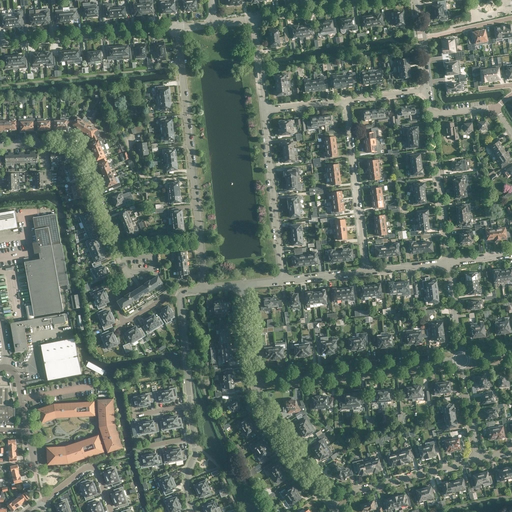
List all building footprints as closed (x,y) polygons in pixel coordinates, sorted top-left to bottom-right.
[(154,3),(153,0),(145,0),(146,4),(146,5),(147,13),(153,13),(152,3),(154,3)] [(159,0),(160,10),(162,10),(162,13),(169,12),(168,3),(167,0),(159,0)] [(168,0),(168,3),(169,12),(175,12),(174,4),(176,4),(175,0),(170,0),(171,0),(168,0)] [(186,11),(190,11),(190,9),(189,0),(181,0),(182,0),(184,10),(186,10),(186,11)] [(189,0),(190,9),(196,9),(196,8),(198,8),(198,4),(196,4),(195,0),(189,0)] [(83,3),(83,7),(84,7),(85,17),(92,17),(91,15),(91,6),(90,5),(90,3),(83,3)] [(91,15),(92,17),(98,16),(97,13),(99,12),(98,7),(97,7),(97,3),(93,3),(93,5),(90,5),(91,6),(91,15)] [(434,13),(446,11),(446,8),(443,8),(442,5),(437,6),(437,4),(433,5),(433,6),(434,13)] [(77,8),(69,9),(70,12),(70,21),(77,21),(76,18),(78,18),(77,8)] [(49,9),(42,10),(43,24),(43,25),(46,25),(46,23),(49,23),(49,20),(50,20),(49,9)] [(64,22),(64,13),(63,10),(56,10),(56,20),(58,20),(58,23),(64,22)] [(393,19),(404,18),(403,12),(398,12),(398,11),(393,11),(394,17),(393,17),(393,19)] [(446,11),(434,13),(434,19),(435,19),(435,20),(439,19),(439,18),(440,18),(441,21),(447,19),(447,14),(446,11)] [(379,15),(379,14),(375,14),(375,16),(376,26),(377,26),(376,25),(379,25),(380,26),(385,25),(384,22),(382,22),(381,15),(379,15)] [(367,28),(370,27),(369,17),(363,17),(363,23),(362,23),(362,27),(364,27),(367,27),(367,28)] [(355,25),(354,18),(347,19),(349,28),(352,28),(352,31),(357,30),(357,25),(355,25)] [(404,18),(393,19),(394,22),(395,22),(395,26),(400,25),(400,27),(405,27),(404,18)] [(346,29),(349,28),(347,19),(341,20),(342,27),(341,27),(341,31),(341,32),(342,33),(343,33),(345,33),(345,32),(345,31),(345,30),(346,30),(346,29)] [(333,29),(332,21),(326,22),(327,32),(330,31),(331,34),(336,34),(336,29),(333,29)] [(324,32),(327,32),(326,22),(319,23),(321,34),(324,33),(324,32)] [(270,39),(279,38),(278,31),(274,31),(274,29),(269,30),(270,39)] [(481,31),(479,31),(479,32),(481,42),(487,41),(485,30),(484,30),(484,29),(481,30),(481,31)] [(475,32),(473,33),(475,44),(481,42),(479,32),(479,31),(475,32)] [(279,38),(270,39),(271,48),(275,47),(280,46),(279,41),(281,41),(281,38),(279,38)] [(154,52),(165,51),(164,42),(160,43),(160,45),(153,46),(150,47),(150,50),(153,50),(153,51),(154,51),(154,52)] [(122,47),(123,56),(123,59),(131,58),(130,49),(128,49),(128,46),(122,47)] [(73,51),(74,63),(82,63),(82,60),(80,60),(79,51),(73,51)] [(165,51),(154,52),(157,52),(157,59),(161,59),(161,61),(166,60),(165,51)] [(67,52),(61,52),(61,56),(59,56),(60,63),(62,63),(63,64),(64,63),(64,62),(64,61),(67,61),(68,61),(67,52)] [(88,53),(89,56),(87,56),(88,65),(96,64),(96,63),(95,61),(95,52),(88,53)] [(39,54),(33,55),(33,57),(32,58),(32,67),(40,67),(40,65),(40,63),(39,54)] [(18,56),(19,68),(27,68),(26,58),(24,58),(24,55),(18,56)] [(5,69),(13,68),(12,56),(6,57),(6,64),(5,64),(5,69)] [(404,59),(395,60),(395,64),(397,64),(397,67),(399,66),(409,65),(408,58),(407,59),(407,57),(407,58),(404,58),(404,59)] [(410,71),(399,73),(397,73),(397,75),(397,80),(402,79),(402,81),(410,80),(410,78),(411,78),(410,71)] [(362,73),(360,73),(361,84),(363,83),(363,84),(370,84),(369,74),(368,72),(365,72),(362,72),(362,73)] [(346,75),(347,87),(354,86),(353,83),(354,82),(356,82),(355,73),(349,74),(346,75)] [(341,87),(340,78),(336,78),(336,75),(333,76),(334,88),(341,87)] [(326,77),(317,78),(318,90),(325,89),(324,85),(326,85),(325,81),(326,81),(326,77)] [(312,91),(311,81),(308,82),(307,79),(302,80),(302,84),(304,83),(305,92),(312,91)] [(447,87),(448,92),(457,91),(457,92),(460,92),(460,91),(461,90),(460,84),(447,85),(447,87)] [(155,87),(156,96),(158,96),(169,95),(169,87),(164,87),(163,86),(155,87)] [(287,88),(277,89),(277,93),(276,93),(276,96),(286,95),(286,96),(292,95),(291,91),(290,91),(289,88),(287,88)] [(157,103),(170,102),(169,95),(158,96),(158,99),(155,99),(156,103),(157,103)] [(170,102),(157,103),(157,106),(160,106),(161,111),(166,111),(166,110),(167,110),(166,109),(171,109),(170,102)] [(415,105),(407,106),(408,115),(409,123),(417,122),(416,119),(412,119),(411,115),(416,114),(419,113),(419,109),(415,109),(415,105)] [(398,111),(395,111),(395,119),(399,119),(399,116),(408,115),(407,106),(400,107),(401,112),(398,112),(398,111)] [(377,110),(378,120),(385,119),(385,118),(386,117),(386,114),(384,114),(384,109),(377,110)] [(378,120),(377,110),(370,111),(371,120),(378,119),(378,120)] [(371,120),(370,111),(361,112),(361,116),(364,116),(364,122),(371,121),(370,120),(371,120)] [(335,127),(337,121),(333,120),(332,115),(324,116),(325,125),(326,134),(328,134),(335,133),(334,130),(329,131),(329,125),(332,124),(332,126),(335,127)] [(61,129),(67,129),(67,124),(69,124),(69,121),(69,116),(60,117),(61,121),(61,129)] [(10,121),(10,129),(10,130),(16,130),(16,126),(19,126),(18,122),(16,122),(16,121),(14,121),(14,117),(10,117),(10,121)] [(69,121),(69,124),(73,124),(72,125),(77,128),(82,120),(77,117),(75,120),(69,121)] [(82,131),(89,121),(89,120),(84,117),(82,120),(77,128),(78,128),(82,131)] [(160,124),(160,127),(172,126),(172,120),(166,120),(166,117),(159,117),(160,124)] [(319,129),(318,126),(317,117),(310,118),(311,122),(307,122),(308,130),(319,129)] [(27,130),(27,122),(27,118),(19,119),(19,122),(18,122),(19,126),(21,125),(21,131),(27,130)] [(281,129),(294,127),(293,123),(294,123),(294,120),(279,122),(279,125),(281,125),(281,129)] [(38,130),(44,130),(44,121),(35,122),(36,125),(38,125),(38,130)] [(50,124),(52,124),(52,121),(44,121),(44,130),(50,130),(50,128),(51,128),(50,124)] [(53,130),(61,129),(61,121),(52,121),(52,124),(53,130)] [(89,121),(82,131),(87,134),(92,126),(91,127),(93,124),(89,121)] [(486,123),(486,121),(478,122),(479,130),(481,130),(481,131),(482,131),(483,131),(484,131),(485,131),(485,130),(486,130),(487,129),(487,128),(488,128),(489,127),(490,126),(490,125),(489,124),(489,123),(488,122),(486,123)] [(33,125),(36,125),(35,122),(27,122),(27,130),(33,130),(33,125)] [(453,123),(445,124),(447,136),(452,135),(452,140),(459,139),(458,131),(455,132),(453,123)] [(464,124),(464,125),(463,126),(462,126),(462,127),(461,128),(462,129),(462,130),(463,130),(463,131),(465,131),(465,132),(466,132),(467,132),(468,133),(469,133),(470,133),(471,132),(472,131),(473,131),(472,123),(464,124)] [(131,129),(133,135),(144,131),(142,125),(131,129)] [(97,138),(96,136),(100,131),(97,130),(92,126),(87,134),(92,137),(93,136),(94,139),(97,138)] [(406,135),(417,134),(417,132),(418,132),(418,127),(417,127),(416,126),(414,127),(413,128),(405,129),(406,135)] [(294,127),(281,129),(281,132),(280,132),(281,135),(296,134),(296,131),(294,131),(294,127)] [(173,133),(164,134),(164,141),(169,140),(169,142),(174,141),(173,133)] [(317,139),(319,139),(321,138),(322,140),(323,141),(326,141),(326,144),(325,145),(326,145),(336,144),(335,137),(326,138),(325,137),(323,138),(322,135),(317,135),(317,139)] [(92,150),(101,146),(99,141),(98,141),(97,138),(94,139),(95,142),(90,144),(92,150)] [(494,152),(495,151),(502,147),(499,141),(494,144),(492,141),(486,145),(488,148),(489,148),(492,153),(494,152)] [(139,151),(139,156),(149,155),(149,150),(148,150),(147,142),(137,144),(138,151),(139,151)] [(283,150),(293,149),(293,145),(295,145),(295,142),(281,143),(282,146),(283,146),(283,150)] [(120,144),(123,152),(128,150),(126,145),(125,145),(124,143),(120,144)] [(95,155),(106,151),(104,145),(101,146),(92,150),(93,150),(95,155)] [(496,158),(498,157),(506,152),(502,147),(495,151),(494,152),(492,153),(496,158)] [(171,148),(162,149),(163,154),(165,154),(165,157),(176,156),(176,152),(175,152),(175,150),(171,150),(171,148)] [(106,159),(105,156),(104,155),(108,153),(107,150),(106,151),(95,155),(97,160),(102,158),(103,161),(106,159)] [(325,159),(330,158),(330,157),(337,156),(336,150),(327,151),(327,154),(325,155),(325,159)] [(506,152),(498,157),(502,163),(511,157),(507,151),(506,152)] [(62,167),(62,170),(64,170),(64,167),(64,163),(66,161),(67,161),(69,162),(70,161),(70,156),(67,156),(67,153),(64,153),(64,152),(61,152),(62,164),(62,167)] [(411,162),(421,161),(420,155),(412,156),(412,153),(406,154),(407,157),(408,157),(408,159),(410,159),(410,162),(409,162),(411,162)] [(375,159),(375,160),(368,161),(368,164),(368,168),(378,167),(380,166),(379,163),(380,163),(379,158),(375,159)] [(101,170),(113,165),(112,163),(108,165),(106,159),(103,161),(104,163),(99,165),(101,170)] [(452,164),(451,164),(452,171),(464,169),(463,167),(462,167),(462,164),(462,163),(457,164),(456,162),(452,162),(452,164)] [(312,164),(306,165),(299,166),(299,169),(308,168),(308,171),(307,171),(307,174),(311,174),(311,171),(311,168),(312,168),(312,164)] [(72,168),(71,165),(68,167),(64,167),(64,170),(65,171),(65,172),(65,174),(66,174),(67,176),(78,172),(77,169),(76,170),(75,167),(72,168)] [(113,165),(101,170),(103,175),(103,176),(112,172),(111,172),(110,169),(111,169),(114,168),(113,165)] [(286,177),(296,176),(299,176),(298,172),(299,172),(299,169),(285,171),(285,177),(286,177)] [(78,182),(76,178),(79,177),(78,174),(79,174),(78,172),(67,176),(67,177),(66,178),(67,182),(69,181),(70,183),(78,182)] [(105,181),(114,178),(112,172),(103,176),(105,181)] [(380,173),(369,174),(370,180),(378,180),(378,181),(383,180),(382,173),(380,173)] [(114,178),(105,181),(108,187),(120,181),(118,176),(114,178)] [(454,185),(466,184),(466,183),(467,183),(467,177),(453,178),(454,185)] [(169,190),(179,189),(179,181),(174,181),(174,183),(169,184),(169,190)] [(78,185),(78,182),(70,183),(69,183),(69,187),(72,186),(73,193),(81,191),(80,185),(78,185)] [(287,183),(287,187),(287,190),(298,189),(298,190),(302,190),(301,186),(300,182),(287,183)] [(415,191),(424,190),(424,188),(425,188),(425,183),(414,184),(414,185),(412,185),(412,188),(413,191),(415,191)] [(378,188),(371,189),(372,195),(382,194),(381,191),(384,190),(384,186),(378,186),(378,188)] [(459,198),(459,197),(467,196),(466,190),(455,191),(455,198),(456,198),(457,198),(459,198)] [(123,198),(129,196),(132,195),(131,192),(123,195),(123,193),(119,194),(115,195),(116,196),(115,196),(112,197),(114,202),(123,198)] [(289,205),(300,203),(300,200),(301,199),(302,199),(302,198),(302,197),(302,196),(301,196),(300,196),(296,196),(296,197),(288,198),(289,205)] [(413,205),(418,205),(418,203),(426,202),(425,196),(415,197),(413,197),(412,198),(413,205)] [(123,198),(114,202),(116,207),(119,205),(120,206),(123,204),(123,203),(123,204),(122,202),(124,201),(123,198)] [(168,210),(169,218),(172,218),(182,217),(183,217),(183,213),(182,213),(182,211),(179,211),(179,208),(168,210)] [(15,210),(0,213),(0,226),(1,230),(18,227),(15,210)] [(290,218),(300,217),(303,216),(302,210),(290,211),(290,218)] [(81,222),(82,222),(93,217),(93,216),(91,212),(85,215),(84,212),(78,214),(81,222)] [(122,220),(130,217),(127,212),(119,215),(122,220)] [(84,228),(95,223),(94,219),(93,217),(82,222),(79,223),(81,229),(84,228)] [(132,222),(130,217),(122,220),(124,226),(132,222)] [(335,221),(335,219),(332,220),(332,224),(335,224),(336,227),(335,227),(345,226),(344,220),(335,221)] [(126,231),(136,227),(134,222),(132,223),(132,222),(124,226),(126,231)] [(95,223),(84,228),(86,233),(98,228),(97,227),(95,223)] [(170,225),(171,231),(173,231),(174,231),(174,234),(179,233),(184,232),(183,223),(170,225)] [(291,233),(301,232),(304,231),(304,224),(301,225),(291,226),(292,228),(291,228),(291,233)] [(136,227),(126,231),(128,237),(134,235),(134,236),(135,236),(137,236),(137,235),(137,233),(139,232),(137,227),(136,227)] [(500,239),(498,228),(495,229),(495,227),(492,228),(491,228),(492,228),(492,229),(493,238),(495,238),(496,241),(500,240),(500,239)] [(498,227),(498,228),(500,239),(502,238),(503,239),(505,239),(505,238),(506,238),(505,235),(509,235),(509,229),(505,229),(505,227),(501,228),(501,227),(498,227)] [(98,228),(86,233),(88,238),(100,234),(98,229),(98,228)] [(491,228),(492,228),(488,229),(488,228),(485,228),(487,239),(489,239),(489,240),(493,240),(493,239),(493,238),(492,228),(491,228)] [(466,243),(466,241),(471,241),(471,236),(476,236),(475,231),(472,231),(472,233),(460,234),(461,242),(462,244),(466,243)] [(88,247),(100,242),(99,241),(97,237),(86,242),(88,247)] [(302,238),(292,239),(292,243),(293,243),(293,245),(302,244),(302,247),(305,247),(305,241),(303,241),(302,238)] [(100,242),(88,247),(90,252),(102,248),(100,244),(100,242)] [(423,243),(424,252),(433,251),(432,242),(423,243)] [(59,286),(69,285),(62,243),(38,247),(40,259),(25,262),(34,316),(63,311),(59,286)] [(397,246),(397,243),(391,244),(391,247),(392,256),(399,255),(398,246),(397,246)] [(417,253),(424,252),(423,243),(416,244),(417,253)] [(376,257),(384,256),(385,256),(384,247),(383,245),(375,245),(376,257)] [(385,256),(392,256),(391,247),(384,247),(385,256)] [(103,252),(102,248),(90,252),(92,258),(104,253),(103,252)] [(347,249),(343,249),(344,261),(352,260),(352,259),(355,259),(354,255),(352,255),(351,248),(347,248),(347,249)] [(184,252),(183,251),(175,252),(175,257),(174,257),(175,263),(178,262),(187,261),(186,252),(184,252)] [(337,262),(344,261),(343,252),(336,253),(337,262)] [(104,253),(92,258),(96,266),(101,264),(100,261),(106,258),(104,254),(104,253)] [(294,257),(295,266),(303,265),(302,256),(302,253),(295,254),(296,257),(294,257)] [(303,265),(311,265),(310,255),(302,256),(303,265)] [(97,266),(91,269),(93,276),(95,275),(96,279),(101,277),(102,278),(106,276),(105,275),(108,274),(107,272),(109,272),(107,268),(106,268),(105,267),(99,269),(97,266)] [(188,268),(179,269),(177,270),(177,272),(179,272),(180,276),(178,276),(178,279),(180,279),(180,280),(181,280),(181,279),(185,279),(185,275),(188,275),(188,268)] [(494,285),(497,284),(497,281),(501,281),(499,270),(492,270),(494,285)] [(507,276),(506,270),(499,271),(499,270),(501,281),(501,283),(504,282),(503,280),(507,280),(507,276)] [(466,281),(478,279),(478,276),(480,276),(479,272),(471,273),(466,273),(466,278),(465,278),(466,281)] [(167,290),(158,276),(150,281),(150,280),(145,283),(146,284),(145,284),(146,284),(131,294),(130,293),(125,295),(126,296),(118,301),(127,316),(167,290)] [(429,281),(429,278),(426,278),(426,281),(423,282),(424,290),(437,288),(436,280),(431,280),(431,281),(429,281)] [(478,282),(478,279),(466,281),(466,287),(476,286),(476,282),(478,282)] [(393,282),(389,283),(389,284),(388,284),(388,287),(389,287),(389,289),(387,289),(388,294),(393,293),(393,294),(396,294),(396,293),(395,283),(393,283),(393,282)] [(408,282),(401,282),(402,292),(403,292),(406,292),(406,293),(413,293),(413,289),(409,289),(408,282)] [(368,296),(367,286),(364,287),(363,286),(360,286),(362,299),(365,299),(368,299),(368,296)] [(479,290),(479,286),(476,286),(466,287),(467,290),(468,290),(468,294),(474,294),(474,293),(480,292),(480,290),(479,290)] [(351,301),(354,300),(353,287),(350,287),(350,288),(346,289),(347,301),(351,300),(351,301)] [(97,289),(91,292),(95,301),(108,295),(106,291),(105,292),(104,290),(98,292),(97,289)] [(312,292),(305,292),(306,302),(305,303),(306,308),(310,308),(310,305),(313,305),(312,292)] [(294,293),(290,293),(291,301),(290,301),(289,301),(289,302),(288,302),(289,307),(292,307),(292,308),(300,308),(300,302),(298,303),(298,294),(294,294),(294,293)] [(108,295),(95,301),(98,309),(104,307),(103,304),(109,302),(108,300),(109,299),(108,295)] [(270,298),(271,307),(278,306),(278,308),(282,308),(282,300),(277,301),(277,297),(276,297),(276,296),(275,295),(274,295),(273,297),(273,298),(270,298)] [(439,303),(438,295),(428,296),(425,296),(426,300),(428,299),(428,302),(434,302),(434,304),(439,303)] [(271,307),(270,298),(268,299),(268,298),(264,298),(264,299),(261,300),(260,300),(261,304),(264,304),(265,308),(265,307),(265,308),(266,308),(266,309),(268,309),(268,308),(269,308),(269,307),(271,307)] [(222,315),(221,303),(218,303),(217,301),(215,301),(215,303),(215,304),(214,304),(214,307),(210,308),(210,313),(219,313),(218,314),(218,315),(218,316),(219,317),(220,317),(221,316),(222,315)] [(479,304),(481,304),(481,301),(469,302),(469,306),(468,306),(468,309),(479,308),(479,304)] [(167,307),(166,306),(162,308),(163,309),(162,310),(164,314),(161,316),(163,318),(166,324),(172,320),(172,319),(175,317),(172,312),(173,312),(171,308),(170,309),(168,306),(167,307)] [(103,310),(97,313),(100,321),(113,316),(112,312),(110,313),(110,311),(104,313),(103,310)] [(15,353),(25,351),(25,350),(29,350),(25,329),(64,321),(63,314),(11,323),(13,337),(12,338),(15,353)] [(156,318),(154,315),(152,316),(152,315),(148,317),(156,329),(164,324),(160,319),(159,316),(156,318)] [(113,316),(100,321),(104,330),(110,328),(109,325),(114,322),(114,320),(115,320),(113,316)] [(148,334),(156,329),(148,317),(145,320),(145,321),(144,322),(145,325),(143,326),(144,329),(148,334)] [(501,321),(503,333),(509,332),(507,319),(504,319),(505,321),(501,321)] [(503,333),(501,321),(498,322),(498,320),(494,321),(496,334),(503,333)] [(429,333),(443,331),(442,321),(437,321),(437,323),(436,323),(436,324),(433,324),(433,329),(428,330),(429,333)] [(478,337),(477,325),(473,325),(473,323),(470,324),(472,337),(474,337),(478,337)] [(138,330),(136,327),(134,328),(134,327),(130,329),(138,340),(145,335),(141,328),(138,330)] [(387,333),(386,328),(384,329),(384,332),(384,336),(385,347),(386,347),(386,346),(394,345),(394,341),(392,341),(391,335),(388,335),(388,333),(387,333)] [(138,340),(130,329),(127,331),(127,332),(126,333),(132,344),(138,340)] [(413,333),(413,330),(404,331),(404,334),(406,334),(407,340),(405,340),(406,343),(407,343),(407,344),(414,343),(413,333)] [(428,337),(428,330),(416,331),(416,332),(413,333),(414,343),(414,344),(419,343),(422,342),(421,334),(425,334),(425,338),(428,337)] [(443,331),(429,333),(429,338),(432,338),(432,336),(434,335),(435,341),(438,340),(438,341),(439,341),(439,342),(444,341),(443,331)] [(106,332),(100,335),(104,343),(116,338),(115,334),(114,335),(113,333),(107,335),(106,332)] [(385,347),(384,336),(384,332),(382,333),(381,333),(380,333),(380,334),(380,335),(377,335),(378,347),(381,347),(381,348),(385,347)] [(360,338),(356,339),(358,350),(362,350),(362,349),(364,348),(364,340),(366,340),(366,335),(359,335),(360,338)] [(75,338),(41,345),(48,380),(82,374),(75,338)] [(118,342),(116,338),(104,343),(106,349),(118,344),(117,342),(118,342)] [(328,340),(329,351),(330,353),(334,353),(334,352),(337,352),(336,343),(338,343),(337,338),(331,339),(331,340),(328,340)] [(357,350),(358,350),(356,339),(349,339),(350,346),(348,346),(349,350),(357,349),(357,350)] [(329,351),(328,342),(325,342),(325,341),(321,341),(322,354),(325,353),(325,354),(330,353),(329,351)] [(305,343),(302,343),(302,345),(303,356),(307,356),(307,355),(310,355),(309,348),(312,347),(311,342),(305,343)] [(302,345),(299,345),(298,344),(292,345),(292,349),(295,348),(296,356),(299,356),(299,357),(303,356),(302,345)] [(275,348),(276,359),(281,359),(281,358),(284,358),(283,350),(285,350),(285,345),(279,346),(279,347),(275,348)] [(272,348),(272,347),(265,348),(266,356),(269,356),(269,359),(272,359),(272,360),(276,359),(275,348),(272,348)] [(231,354),(221,355),(222,365),(228,365),(228,361),(231,361),(231,359),(232,358),(232,354),(231,354)] [(105,377),(106,374),(86,364),(85,366),(105,377)] [(506,385),(509,385),(508,379),(505,380),(505,375),(501,376),(501,374),(498,375),(498,376),(497,376),(499,386),(503,386),(503,387),(507,386),(506,385)] [(0,406),(12,406),(11,386),(10,379),(4,375),(0,375),(0,406)] [(486,378),(485,377),(477,378),(477,382),(479,381),(480,388),(490,386),(489,377),(486,378)] [(224,382),(222,382),(222,391),(225,391),(232,391),(231,388),(234,387),(234,386),(236,386),(237,385),(236,384),(236,383),(234,384),(234,381),(224,382)] [(440,393),(444,392),(442,383),(436,383),(436,389),(433,389),(434,395),(439,394),(440,393)] [(421,385),(414,386),(415,399),(415,401),(424,400),(424,401),(429,400),(428,390),(421,391),(421,385)] [(415,399),(414,386),(413,386),(413,387),(407,388),(404,388),(405,392),(407,392),(408,398),(412,398),(412,399),(415,399)] [(165,390),(167,403),(172,402),(171,400),(174,400),(174,398),(177,397),(175,388),(165,390)] [(390,389),(383,390),(384,404),(385,407),(387,407),(386,404),(387,404),(387,401),(391,401),(391,399),(393,399),(392,390),(390,390),(390,389)] [(167,403),(165,390),(154,392),(156,401),(159,401),(160,403),(163,402),(163,403),(167,403)] [(384,404),(383,390),(375,391),(376,392),(373,392),(373,396),(371,397),(371,402),(377,401),(377,402),(380,402),(381,405),(382,405),(382,407),(384,407),(384,404)] [(493,397),(494,397),(494,394),(492,394),(492,391),(487,392),(487,395),(483,396),(483,399),(482,399),(482,402),(484,402),(484,403),(493,401),(493,397)] [(141,395),(143,407),(148,406),(147,405),(150,404),(150,403),(153,402),(151,393),(141,395)] [(358,393),(351,394),(352,405),(353,410),(356,409),(356,407),(359,406),(359,404),(364,403),(363,398),(361,398),(361,394),(358,394),(358,393)] [(342,400),(339,400),(339,409),(346,408),(345,405),(352,405),(351,394),(344,394),(344,395),(342,395),(342,400)] [(141,395),(130,397),(132,406),(136,405),(136,407),(139,407),(139,408),(143,407),(141,395)] [(320,409),(321,409),(319,396),(315,397),(315,398),(312,398),(313,403),(311,403),(311,409),(320,408),(320,409)] [(319,396),(321,409),(324,409),(324,407),(328,407),(328,408),(333,408),(332,400),(330,401),(329,397),(327,397),(320,397),(320,396),(319,396)] [(291,400),(286,400),(286,401),(285,402),(285,404),(286,404),(287,407),(288,413),(296,412),(296,411),(297,410),(299,412),(302,412),(302,413),(305,411),(304,405),(301,405),(301,406),(298,406),(295,402),(294,400),(293,398),(291,398),(291,400)] [(112,399),(99,399),(100,420),(113,420),(112,399)] [(238,412),(243,409),(241,406),(242,405),(240,402),(239,403),(237,400),(232,403),(229,399),(225,402),(227,406),(229,405),(233,412),(233,411),(234,412),(237,410),(238,412)] [(43,408),(38,409),(42,422),(47,421),(53,420),(52,419),(57,417),(82,416),(82,417),(88,416),(94,416),(94,415),(95,415),(94,402),(81,402),(75,402),(75,403),(74,403),(74,402),(69,402),(69,403),(68,403),(68,402),(62,403),(54,404),(48,406),(48,405),(43,407),(43,408)] [(448,403),(439,405),(440,410),(443,409),(444,414),(454,412),(453,407),(452,405),(448,405),(448,403)] [(492,410),(485,411),(485,414),(485,415),(485,417),(486,418),(496,417),(496,413),(497,413),(497,412),(497,408),(503,408),(503,407),(503,404),(496,405),(497,407),(492,407),(492,410)] [(13,424),(15,422),(15,408),(12,408),(12,406),(0,406),(0,423),(2,423),(2,425),(6,425),(6,424),(13,424)] [(454,414),(454,412),(444,414),(445,421),(455,419),(454,414)] [(174,415),(170,416),(172,429),(183,427),(181,417),(178,418),(177,416),(174,417),(174,415)] [(172,429),(170,416),(166,417),(166,418),(163,419),(163,421),(160,422),(162,431),(172,429)] [(243,429),(253,423),(250,419),(250,420),(248,417),(241,422),(240,419),(236,421),(240,427),(241,426),(243,429)] [(301,431),(309,425),(308,422),(306,418),(300,422),(301,423),(297,425),(301,431)] [(455,419),(445,421),(446,425),(443,425),(444,430),(449,429),(449,428),(456,427),(456,424),(455,419)] [(150,420),(146,421),(148,434),(159,432),(157,422),(154,423),(153,421),(151,421),(150,420)] [(148,434),(146,421),(142,422),(142,423),(139,424),(139,425),(136,426),(138,436),(148,434)] [(490,439),(497,438),(495,428),(495,427),(495,424),(495,421),(490,422),(489,422),(486,423),(488,432),(489,433),(489,434),(488,435),(488,439),(490,438),(490,439)] [(247,439),(251,436),(249,434),(256,430),(255,427),(253,423),(243,429),(245,432),(244,433),(246,436),(246,437),(247,439)] [(113,424),(101,428),(109,451),(121,447),(113,424)] [(309,425),(301,431),(304,437),(308,434),(309,435),(315,431),(312,428),(309,425)] [(500,439),(501,438),(502,438),(501,437),(504,437),(502,425),(499,425),(499,426),(498,426),(499,426),(495,427),(495,428),(497,438),(497,439),(498,440),(500,439)] [(60,447),(47,447),(48,464),(68,463),(103,452),(98,435),(86,440),(85,439),(80,441),(65,446),(60,446),(60,447)] [(390,435),(377,437),(379,443),(380,446),(383,445),(383,441),(391,439),(390,435)] [(454,451),(453,450),(452,439),(452,438),(440,440),(441,446),(443,446),(443,448),(446,448),(446,451),(449,451),(449,452),(450,452),(452,452),(453,451),(454,451)] [(452,439),(453,450),(460,449),(460,448),(462,448),(461,444),(459,444),(459,438),(452,439)] [(264,442),(262,440),(256,444),(254,442),(249,446),(252,450),(254,450),(255,450),(256,449),(258,452),(266,446),(267,445),(265,441),(264,442)] [(429,446),(426,447),(429,458),(436,456),(433,448),(436,447),(435,441),(428,443),(429,446)] [(316,454),(325,448),(323,446),(324,445),(321,442),(316,445),(316,446),(312,449),(316,454)] [(422,448),(422,446),(421,444),(418,445),(422,460),(429,458),(426,447),(422,448)] [(266,446),(258,452),(261,457),(266,454),(267,455),(270,453),(270,452),(270,451),(266,446)] [(328,447),(325,448),(316,454),(320,460),(323,458),(324,458),(328,456),(328,457),(332,454),(328,447)] [(178,448),(173,449),(176,462),(186,460),(184,450),(181,451),(181,449),(178,449),(178,448)] [(176,462),(173,449),(169,450),(169,451),(166,452),(167,454),(163,454),(165,464),(176,462)] [(402,453),(404,464),(405,463),(405,462),(412,461),(411,456),(410,456),(409,450),(405,450),(406,452),(402,453)] [(391,455),(390,454),(390,451),(387,452),(389,461),(388,462),(390,466),(396,465),(397,466),(397,465),(395,454),(391,455)] [(404,464),(402,453),(399,453),(398,452),(395,453),(395,454),(397,465),(404,464)] [(152,466),(149,453),(145,454),(145,456),(143,456),(143,458),(140,459),(141,468),(152,466)] [(154,453),(149,453),(152,466),(162,464),(160,455),(157,455),(157,453),(154,454),(154,453)] [(372,461),(375,472),(379,471),(379,470),(381,469),(378,457),(375,458),(375,461),(372,461),(372,460),(372,461)] [(374,472),(375,472),(372,461),(364,463),(367,474),(367,473),(374,471),(374,472)] [(338,478),(342,467),(343,464),(336,462),(336,463),(335,465),(334,463),(329,466),(333,471),(331,475),(333,475),(332,476),(334,477),(334,478),(337,479),(338,478)] [(367,474),(364,463),(363,463),(364,464),(360,464),(360,462),(356,463),(359,475),(362,474),(362,475),(367,474)] [(273,475),(282,469),(283,468),(280,465),(279,465),(278,463),(268,470),(270,473),(271,472),(273,475)] [(105,479),(118,474),(115,465),(109,467),(110,470),(104,472),(105,474),(104,475),(105,479)] [(342,467),(338,478),(338,479),(340,480),(342,480),(343,480),(344,479),(345,480),(347,476),(352,475),(351,469),(349,470),(349,469),(346,467),(346,469),(342,467)] [(285,475),(282,469),(273,475),(277,480),(282,477),(283,478),(286,476),(285,475)] [(504,480),(508,479),(505,469),(498,470),(499,475),(496,476),(498,483),(501,482),(504,481),(504,480)] [(480,474),(483,483),(483,486),(493,483),(491,475),(488,476),(487,472),(480,474)] [(118,474),(105,479),(106,483),(107,482),(108,484),(114,482),(115,486),(121,483),(118,474)] [(479,484),(483,483),(480,474),(473,475),(476,487),(480,486),(479,484)] [(162,487),(174,481),(173,478),(172,478),(171,476),(165,478),(164,475),(158,478),(162,487)] [(456,481),(459,491),(462,490),(462,491),(466,490),(463,479),(456,481)] [(196,491),(208,486),(206,480),(195,485),(195,487),(194,488),(196,491)] [(83,492),(96,487),(94,483),(93,484),(93,482),(87,484),(86,481),(80,483),(83,492)] [(174,481),(162,487),(165,495),(171,493),(170,490),(176,488),(175,486),(176,485),(174,481)] [(450,482),(452,492),(459,491),(456,481),(450,482)] [(449,482),(443,483),(444,488),(443,488),(445,497),(450,496),(449,493),(452,492),(449,482)] [(208,486),(196,491),(198,495),(199,495),(200,497),(211,493),(208,486)] [(294,488),(293,486),(286,491),(285,489),(279,492),(283,498),(286,495),(288,498),(287,498),(287,499),(298,491),(295,488),(294,488)] [(96,487),(83,492),(86,501),(92,499),(91,496),(97,494),(96,492),(97,491),(96,487)] [(113,500),(126,496),(122,487),(116,489),(117,492),(112,494),(112,496),(111,497),(113,500)] [(427,488),(424,489),(426,499),(430,498),(431,501),(434,500),(432,490),(432,489),(432,487),(431,487),(427,488)] [(266,497),(273,492),(271,489),(266,488),(262,490),(266,497)] [(420,490),(416,491),(418,497),(415,497),(417,504),(420,503),(420,504),(423,503),(423,500),(426,499),(424,489),(420,490)] [(298,491),(285,500),(290,507),(294,505),(293,503),(297,500),(298,502),(301,499),(300,498),(301,498),(297,492),(298,492),(298,491)] [(29,498),(25,492),(21,495),(20,493),(19,494),(20,496),(25,502),(29,498)] [(21,505),(25,502),(20,496),(19,494),(18,495),(19,496),(16,499),(21,505)] [(57,510),(58,511),(70,507),(67,498),(68,498),(67,494),(63,495),(64,499),(61,500),(62,503),(56,505),(57,510)] [(399,496),(402,506),(404,505),(405,507),(410,505),(408,497),(407,498),(406,494),(399,496)] [(402,506),(399,496),(399,495),(393,497),(395,508),(398,507),(398,508),(402,508),(401,506),(402,506)] [(126,496),(113,500),(114,504),(115,504),(116,506),(121,504),(123,507),(129,505),(126,496)] [(167,508),(180,502),(178,499),(177,499),(176,497),(171,499),(169,496),(163,499),(167,508)] [(391,509),(395,508),(393,497),(391,497),(392,498),(384,500),(385,502),(383,502),(385,511),(391,511),(392,511),(391,509)] [(21,505),(16,499),(13,501),(12,500),(11,500),(12,502),(16,508),(21,505)] [(10,501),(10,500),(6,503),(8,505),(7,505),(12,511),(16,508),(12,502),(11,500),(10,501)] [(90,511),(103,507),(101,503),(100,503),(100,501),(94,503),(93,500),(87,502),(90,511)] [(362,511),(363,511),(376,509),(374,501),(366,504),(366,505),(361,506),(362,511)] [(181,506),(180,502),(167,508),(168,511),(175,511),(181,509),(180,507),(181,506)] [(204,511),(207,511),(219,507),(217,508),(215,502),(203,506),(204,509),(203,509),(204,511)]
